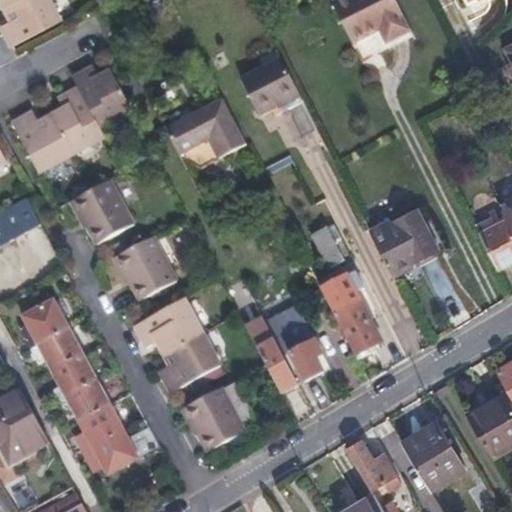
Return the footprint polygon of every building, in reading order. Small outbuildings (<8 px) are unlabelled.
[(62,22),(50,0),(21,0),(4,9),(10,20),(0,26),(12,48),(62,22)] [(21,0),(0,0),(0,1),(4,9),(21,0)] [(412,31),(395,0),(341,0),(333,4),(353,44),(379,31),(386,45),(412,31)] [(301,96),(282,60),(242,81),(261,117),(280,107),(301,96)] [(79,88),(100,130),(135,112),(113,71),(101,77),(96,67),(74,78),(79,88)] [(51,116),(73,157),(106,140),(100,130),(79,88),(58,99),(63,110),(51,116)] [(305,104),(301,96),(280,107),(283,113),(305,104)] [(246,145),(224,102),(167,132),(177,151),(179,156),(209,140),(219,159),(246,145)] [(73,157),(51,116),(40,122),(35,112),(13,124),(39,175),(73,157)] [(135,225),(111,181),(75,201),(98,245),(135,225)] [(28,199),(0,214),(0,248),(42,226),(28,199)] [(511,208),(503,213),(507,220),(511,229),(511,208)] [(439,253),(416,210),(371,233),(393,276),(415,265),(439,253)] [(492,216),(476,225),(498,269),(511,261),(511,229),(507,220),(497,226),(492,216)] [(232,222),(236,231),(245,227),(240,218),(232,222)] [(342,255),(328,228),(313,235),(327,263),(342,255)] [(178,282),(154,238),(118,258),(141,302),(178,282)] [(348,274),(320,287),(333,314),(361,300),(360,299),(374,293),(361,267),(348,274)] [(204,334),(186,300),(135,327),(148,349),(158,344),(164,356),(204,334)] [(382,344),(361,300),(333,314),(356,357),(382,344)] [(106,467),(110,474),(138,459),(55,302),(27,317),(31,324),(21,329),(40,364),(49,359),(63,386),(76,410),(88,433),(78,438),(96,473),(106,467)] [(264,320),(247,328),(282,395),(299,386),(292,374),(274,339),(272,336),(264,320)] [(306,320),(272,336),(274,339),(292,374),(298,370),(305,383),(324,374),(317,360),(324,356),(306,320)] [(222,369),(204,334),(164,356),(170,366),(160,372),(172,395),(222,369)] [(511,363),(498,372),(511,395),(511,363)] [(66,415),(76,410),(63,386),(53,391),(66,415)] [(51,443),(22,390),(0,402),(0,441),(12,465),(51,443)] [(245,435),(221,390),(184,412),(209,455),(245,435)] [(511,446),(511,401),(507,392),(488,403),(468,415),(493,457),(511,446)] [(467,469),(438,422),(421,433),(403,444),(432,491),(467,469)] [(348,450),(372,490),(384,483),(389,491),(402,484),(386,455),(375,461),(363,441),(355,446),(348,450)] [(86,511),(83,505),(74,494),(42,511),(86,511)] [(385,511),(374,494),(351,508),(344,511),(385,511)]
